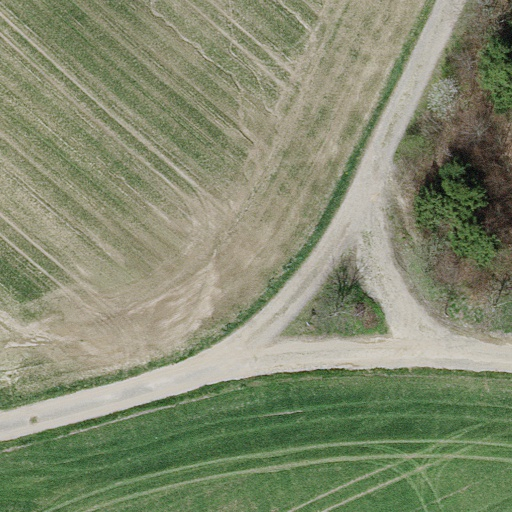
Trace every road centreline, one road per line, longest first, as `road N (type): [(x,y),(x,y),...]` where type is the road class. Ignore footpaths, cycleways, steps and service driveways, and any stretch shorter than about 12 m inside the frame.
road 1 (track): [(227,387),(354,218),(454,0)]
road 2 (track): [(227,387),(428,348),(511,381)]
road 3 (track): [(0,445),(227,387)]
road 4 (track): [(354,218),(428,348)]
